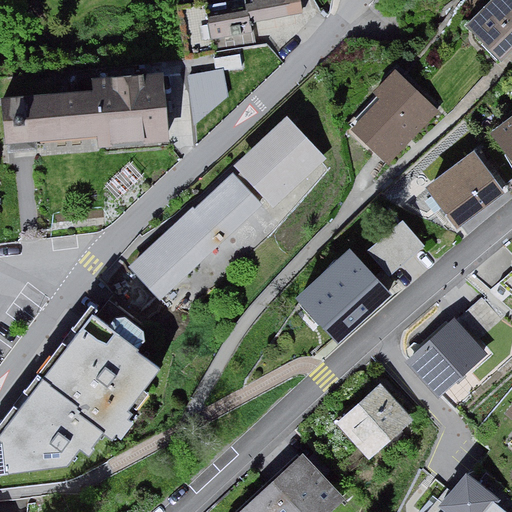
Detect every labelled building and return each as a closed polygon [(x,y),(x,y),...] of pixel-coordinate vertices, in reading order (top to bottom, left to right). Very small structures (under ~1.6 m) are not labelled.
[(302,0),(241,0),(207,4),(213,48),(307,36),(302,0)] [(511,0),(496,0),(469,28),(503,62),(511,52),(511,0)] [(190,76),(197,113),(233,106),(226,69),(190,76)] [(100,88),(0,99),(5,148),(26,146),(104,138),(105,148),(170,142),(162,73),(99,80),(100,88)] [(400,77),(351,128),(390,166),(439,115),(400,77)] [(295,119),(237,168),(275,213),(332,164),(295,119)] [(511,125),(497,136),(511,155),(511,125)] [(477,158),(431,194),(462,233),(507,197),(477,158)] [(265,207),(233,173),(133,267),(165,301),(265,207)] [(402,217),(366,248),(390,275),(426,244),(402,217)] [(350,250),(298,295),(334,336),(386,291),(350,250)] [(173,366),(91,307),(0,432),(0,475),(74,469),(102,430),(118,442),(173,366)] [(457,321),(408,365),(440,402),(490,357),(457,321)] [(416,422),(383,385),(338,424),(371,461),(416,422)] [(335,511),(348,500),(306,454),(242,511),(335,511)] [(509,511),(473,482),(448,511),(509,511)]
